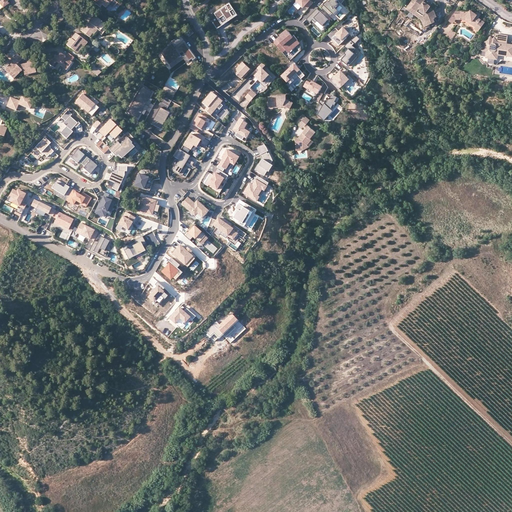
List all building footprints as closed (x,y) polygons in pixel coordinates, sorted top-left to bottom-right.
[(93,0),(92,1),(100,7),(102,5),(106,8),(109,5),(113,8),(118,3),(113,0),(93,0)] [(308,10),(313,4),(309,0),(298,0),(297,2),(302,7),(304,8),(305,7),(306,8),(308,10)] [(324,5),(321,8),(329,16),(332,13),(333,14),(337,10),(336,9),(340,6),(336,2),(337,1),(335,0),(330,0),(329,2),(328,1),(324,5)] [(424,2),(426,0),(425,0),(414,0),(412,2),(415,4),(412,8),(426,18),(428,24),(435,22),(433,18),(436,17),(435,11),(430,8),(431,7),(424,2)] [(302,7),(297,2),(293,5),(299,10),(302,7)] [(415,4),(412,2),(407,10),(422,21),(424,26),(428,24),(426,18),(412,8),(415,4)] [(216,16),(211,20),(217,29),(223,26),(223,27),(239,16),(230,4),(215,14),(216,16)] [(329,21),(316,8),(306,19),(309,23),(311,21),(312,20),(313,21),(315,22),(317,21),(324,27),(329,21)] [(479,19),(479,18),(476,15),(471,11),(470,13),(456,13),(454,16),(457,19),(457,20),(462,20),(463,18),(467,18),(467,17),(473,22),(472,23),(477,27),(475,28),(480,31),(485,23),(479,19)] [(101,30),(105,25),(95,17),(91,21),(86,28),(85,27),(81,31),(89,37),(97,27),(101,30)] [(89,37),(91,39),(97,32),(102,36),(108,27),(105,25),(101,30),(97,27),(89,37)] [(336,28),(328,35),(332,39),(333,38),(336,42),(339,45),(343,42),(342,40),(345,37),(349,33),(343,27),(339,31),(336,28)] [(456,32),(452,29),(447,35),(452,39),(456,32)] [(280,38),(275,42),(285,56),(301,44),(294,36),(293,37),(289,32),(287,32),(285,33),(281,36),(282,38),(281,39),(280,38)] [(87,43),(76,34),(73,38),(67,45),(78,53),(83,46),(84,47),(87,43)] [(482,49),(482,50),(483,51),(488,52),(487,56),(489,59),(495,60),(498,58),(499,55),(499,54),(511,55),(511,47),(507,47),(507,45),(508,39),(506,36),(498,35),(495,37),(495,39),(493,40),(489,43),(488,40),(485,42),(484,48),(483,48),(482,49)] [(351,41),(344,47),(348,50),(346,52),(347,54),(346,55),(341,61),(349,67),(358,57),(353,53),(356,49),(353,46),(355,44),(351,41)] [(181,52),(188,61),(191,59),(192,60),(195,58),(190,52),(183,42),(177,46),(179,48),(176,50),(175,48),(171,43),(161,54),(163,58),(167,55),(170,58),(166,61),(169,65),(181,56),(179,54),(181,52)] [(71,61),(74,57),(68,53),(67,55),(65,57),(60,53),(57,56),(56,55),(49,64),(55,69),(60,62),(63,65),(68,68),(72,62),(71,61)] [(10,64),(6,68),(9,72),(11,71),(16,76),(21,71),(23,70),(24,75),(31,73),(30,71),(35,70),(32,59),(26,60),(27,63),(20,64),(19,63),(18,62),(21,59),(17,54),(13,57),(10,60),(8,62),(10,64)] [(243,63),(235,72),(239,77),(242,79),(251,70),(243,63)] [(266,67),(263,64),(258,69),(261,72),(256,77),(264,85),(267,81),(269,83),(273,79),(271,77),(264,69),(266,67)] [(299,68),(296,65),(283,77),(291,85),(295,81),(292,78),(297,74),(302,80),(306,77),(301,72),(299,69),(298,68),(299,68)] [(98,77),(101,73),(94,67),(91,71),(98,77)] [(9,72),(6,68),(4,70),(13,78),(16,76),(11,71),(9,72)] [(333,78),(330,81),(339,90),(349,80),(341,72),(337,77),(336,78),(334,79),(333,78)] [(311,84),(307,81),(304,87),(308,90),(308,89),(318,94),(322,87),(312,82),(311,84)] [(145,104),(152,91),(142,85),(134,98),(145,104)] [(174,96),(176,91),(165,85),(162,89),(174,96)] [(252,90),(246,97),(248,100),(251,102),(257,95),(252,90)] [(223,101),(212,91),(202,103),(207,107),(204,110),(210,115),(216,108),(219,110),(222,106),(220,104),(223,101)] [(96,112),(99,108),(83,94),(76,103),(92,117),(96,112)] [(22,95),(19,100),(10,97),(7,106),(16,110),(18,104),(29,108),(33,100),(22,95)] [(323,106),(319,104),(316,109),(320,112),(318,115),(324,121),(333,112),(331,110),(334,105),(335,106),(337,103),(335,102),(337,98),(332,95),(329,100),(329,99),(326,105),(325,105),(324,106),(323,105),(323,106)] [(285,106),(288,108),(289,108),(291,109),(294,104),(287,99),(286,97),(269,97),(269,109),(274,108),(274,106),(285,106)] [(138,117),(145,104),(134,98),(127,111),(138,117)] [(161,131),(170,114),(160,108),(158,113),(160,114),(157,118),(156,117),(151,125),(161,131)] [(67,125),(60,132),(66,138),(73,131),(71,129),(73,127),(75,125),(77,127),(77,131),(82,131),(82,125),(79,121),(78,122),(71,115),(73,113),(69,109),(62,116),(66,120),(64,122),(67,125)] [(206,118),(199,113),(190,128),(197,132),(199,128),(202,130),(203,129),(204,130),(208,124),(204,121),(206,118)] [(303,128),(306,124),(309,120),(305,117),(303,120),(299,125),(303,128)] [(115,139),(123,131),(111,119),(99,131),(105,137),(109,133),(112,135),(115,139)] [(233,130),(237,132),(235,135),(242,139),(245,141),(253,128),(250,125),(240,119),(233,130)] [(101,123),(97,120),(92,126),(96,129),(101,123)] [(315,132),(308,126),(305,130),(301,135),(299,137),(295,138),(296,149),(304,148),(303,142),(307,145),(311,140),(310,139),(315,132)] [(203,142),(205,138),(195,132),(193,136),(190,134),(183,145),(191,150),(194,146),(197,148),(201,141),(203,142)] [(49,145),(51,143),(45,137),(36,147),(40,151),(38,153),(42,157),(44,154),(47,157),(50,154),(51,155),(54,151),(52,149),(50,148),(48,146),(49,145)] [(121,146),(118,143),(109,151),(112,153),(117,159),(119,156),(122,160),(135,149),(132,145),(133,144),(128,139),(121,146)] [(262,161),(260,165),(259,165),(256,170),(265,176),(274,161),(270,153),(268,154),(267,152),(270,151),(265,144),(258,148),(264,159),(262,161)] [(81,163),(87,157),(85,154),(78,148),(70,157),(77,163),(79,161),(81,163)] [(190,157),(179,149),(174,157),(179,160),(173,170),(180,174),(187,163),(192,166),(194,163),(189,160),(190,158),(190,157)] [(236,165),(241,157),(227,150),(222,158),(223,159),(218,169),(219,170),(224,172),(230,161),(236,165)] [(97,165),(87,157),(81,163),(84,166),(83,168),(89,174),(97,165)] [(117,170),(117,173),(113,172),(112,172),(110,177),(109,180),(116,183),(115,184),(114,184),(113,187),(114,188),(113,189),(118,191),(124,175),(124,171),(127,171),(127,166),(118,166),(118,170),(117,170)] [(224,172),(219,170),(215,176),(213,175),(211,174),(205,184),(209,186),(210,184),(221,190),(230,176),(224,172)] [(140,176),(135,187),(144,191),(149,180),(140,176)] [(270,184),(259,178),(254,186),(250,183),(244,194),(258,202),(260,198),(258,197),(263,189),(266,191),(270,184)] [(72,188),(67,185),(57,179),(51,187),(67,197),(72,188)] [(75,191),(72,188),(67,197),(65,199),(73,204),(75,200),(85,206),(90,197),(82,192),(80,194),(77,193),(75,191)] [(17,214),(20,216),(26,205),(23,203),(27,195),(18,189),(17,191),(13,189),(7,200),(11,203),(9,206),(16,209),(15,213),(17,214)] [(109,209),(113,210),(115,204),(112,203),(114,198),(106,195),(104,200),(101,206),(99,210),(98,210),(96,215),(105,219),(107,214),(109,209)] [(52,215),(55,209),(34,198),(30,204),(49,214),(52,215)] [(159,203),(143,198),(139,212),(149,215),(153,212),(155,206),(158,206),(159,203)] [(188,198),(182,204),(201,221),(209,212),(198,202),(195,204),(188,198)] [(237,209),(238,209),(235,215),(236,216),(234,219),(238,221),(238,222),(246,226),(255,211),(253,211),(255,208),(245,202),(243,205),(240,204),(239,203),(238,206),(237,208),(237,209)] [(73,218),(55,209),(52,215),(55,217),(53,221),(57,223),(68,228),(73,218)] [(134,223),(136,219),(127,213),(119,226),(128,232),(134,223)] [(209,227),(213,228),(213,226),(218,230),(215,234),(219,237),(220,235),(227,240),(228,237),(235,243),(241,235),(219,219),(217,222),(214,221),(212,220),(209,227)] [(98,232),(80,223),(76,231),(89,239),(90,238),(92,239),(94,240),(94,239),(98,232)] [(206,237),(193,226),(184,236),(191,243),(194,239),(200,244),(206,237)] [(101,236),(98,241),(94,239),(94,240),(89,250),(94,253),(97,255),(97,253),(106,258),(110,251),(105,249),(110,241),(101,236)] [(145,242),(143,237),(134,241),(136,245),(124,251),(128,259),(145,250),(143,246),(147,244),(145,242)] [(186,251),(180,247),(172,256),(186,268),(195,259),(191,256),(193,253),(188,248),(186,251)] [(146,252),(145,250),(128,259),(129,260),(146,252)] [(181,267),(172,259),(169,262),(173,266),(172,266),(170,265),(162,274),(171,282),(177,276),(180,278),(183,275),(178,270),(181,267)] [(164,288),(158,282),(152,289),(154,290),(151,294),(152,295),(149,298),(155,303),(153,305),(157,308),(168,296),(162,291),(164,288)] [(183,312),(178,308),(169,319),(174,323),(180,317),(184,321),(188,317),(191,320),(195,316),(186,309),(183,312)] [(218,339),(238,321),(231,313),(219,324),(217,322),(206,332),(211,337),(214,334),(218,339)] [(21,356),(12,352),(10,355),(19,360),(21,356)]
